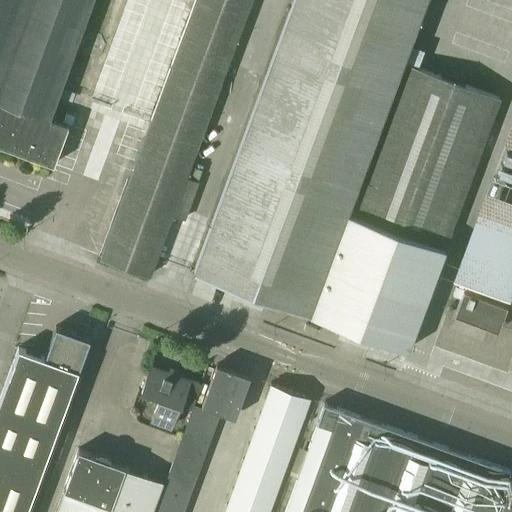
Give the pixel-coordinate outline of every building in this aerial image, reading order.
[(0,0),(0,145),(53,165),(68,125),(48,118),(90,0),(0,0)] [(251,0),(195,0),(100,258),(149,276),(251,0)] [(136,0),(100,101),(137,114),(178,0),(136,0)] [(424,0),(294,0),(195,271),(407,349),(499,98),(405,63),(351,212),(347,210),(424,0)] [(103,38),(102,37),(101,35),(99,34),(97,33),(96,33),(94,32),(92,33),(90,33),(88,33),(87,34),(85,35),(84,37),(83,38),(82,40),(82,42),(81,44),(81,46),(82,47),(83,49),(83,51),(85,52),(86,53),(88,54),(89,55),(91,56),(93,56),(95,55),(97,55),(98,54),(100,53),(101,52),(103,51),(103,49),(104,47),(104,45),(105,43),(104,42),(104,40),(103,38)] [(511,286),(511,138),(458,279),(508,297),(511,286)] [(506,305),(463,289),(454,315),(497,331),(506,305)] [(309,323),(305,333),(312,336),(316,326),(312,324),(309,323)] [(0,511),(26,511),(90,338),(56,326),(45,356),(19,346),(0,397),(0,511)] [(234,416),(248,377),(234,372),(235,370),(217,363),(202,405),(234,416)] [(200,383),(150,365),(141,391),(158,397),(151,419),(170,426),(178,404),(191,409),(200,383)] [(266,511),(308,396),(270,383),(223,511),(266,511)] [(492,511),(495,507),(508,469),(323,402),(284,511),(492,511)] [(182,511),(218,412),(194,403),(170,471),(154,511),(182,511)] [(151,511),(163,480),(78,450),(64,490),(65,490),(56,511),(151,511)] [(511,511),(511,493),(503,490),(497,508),(495,511),(511,511)]
